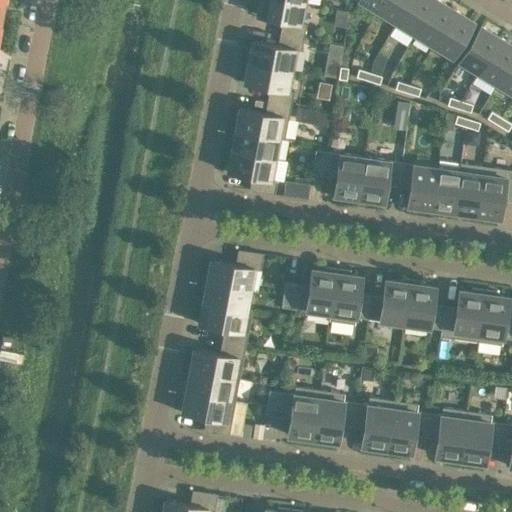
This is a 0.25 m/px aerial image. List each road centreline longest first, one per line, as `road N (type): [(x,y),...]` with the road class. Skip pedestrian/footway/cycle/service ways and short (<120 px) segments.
road 1 (residential): [(511,487),(153,433)]
road 2 (residential): [(193,229),(511,277)]
road 3 (residential): [(511,243),(199,198)]
road 4 (residential): [(145,472),(433,511)]
road 5 (residential): [(0,243),(46,0)]
road 6 (residential): [(153,433),(193,229)]
road 7 (residential): [(199,198),(236,0)]
